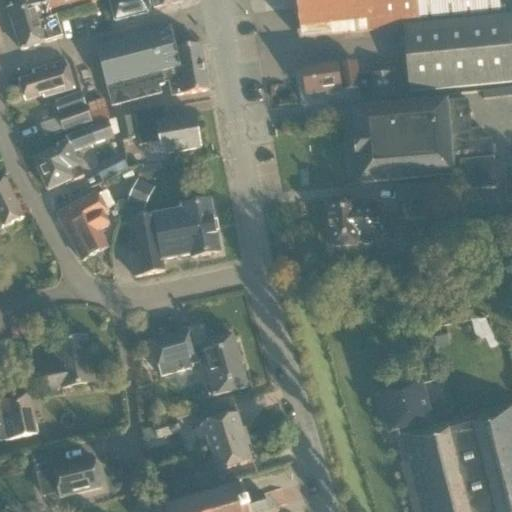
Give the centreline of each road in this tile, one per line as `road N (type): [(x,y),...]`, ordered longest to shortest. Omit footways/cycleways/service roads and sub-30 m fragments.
road 1 (tertiary): [(260,277),(214,12)]
road 2 (tertiary): [(325,511),(260,277)]
road 3 (residential): [(4,67),(214,12)]
road 4 (residential): [(145,511),(119,302)]
road 5 (residential): [(85,288),(0,125)]
road 6 (residential): [(119,302),(260,277)]
